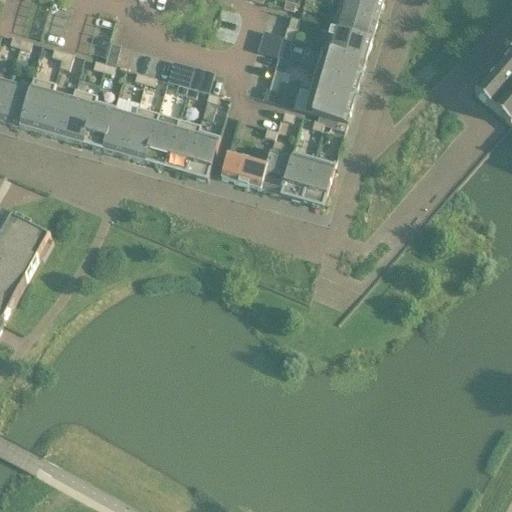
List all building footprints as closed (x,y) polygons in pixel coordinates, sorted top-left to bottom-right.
[(374,0),(341,0),(338,12),(378,23),(384,3),(374,0)] [(314,5),(306,3),(303,12),(311,15),(314,5)] [(295,11),(296,7),(291,6),(286,5),(285,8),(284,12),(289,14),(294,15),(295,11)] [(378,23),(338,12),(332,33),(372,44),(378,23)] [(287,32),(285,41),(292,44),(295,34),(287,32)] [(326,53),(366,65),(372,44),(332,33),(326,53)] [(510,56),(475,98),(511,129),(511,40),(503,51),(510,56)] [(23,44),(13,41),(11,49),(20,52),(23,44)] [(292,44),(285,41),(282,51),(290,53),(292,44)] [(32,47),(23,44),(20,52),(30,55),(32,47)] [(322,51),(315,73),(360,86),(366,65),(326,53),(322,51)] [(64,56),(54,53),(52,61),(62,64),(64,56)] [(60,71),(70,74),(72,67),(74,59),(64,56),(62,64),(60,71)] [(211,95),(217,74),(175,63),(170,84),(211,95)] [(106,68),(96,65),(94,73),(103,76),(106,68)] [(115,71),(106,68),(103,76),(113,78),(115,71)] [(276,73),(273,83),(281,85),(283,75),(276,73)] [(315,73),(309,94),(354,106),(360,86),(315,73)] [(145,88),(147,80),(137,77),(135,85),(145,88)] [(157,83),(147,80),(145,88),(155,90),(157,83)] [(0,122),(11,84),(0,81),(0,122)] [(31,90),(32,90),(20,131),(41,137),(53,96),(53,97),(56,88),(34,81),(31,90)] [(281,85),(273,83),(270,93),(278,95),(281,85)] [(31,90),(11,84),(0,122),(0,124),(20,131),(32,90),(31,90)] [(186,100),(189,92),(179,89),(177,97),(186,100)] [(198,95),(189,92),(186,100),(196,102),(198,95)] [(72,102),(73,102),(62,143),(82,149),(95,104),(96,104),(98,99),(75,93),(72,102)] [(348,128),(354,106),(309,94),(303,115),(338,125),(348,128)] [(53,97),(53,96),(41,137),(62,143),(73,102),(72,102),(53,97)] [(219,101),(209,98),(207,106),(217,108),(219,101)] [(96,104),(95,104),(82,149),(103,154),(115,114),(116,115),(117,110),(96,104)] [(135,120),(136,120),(124,160),(145,166),(159,117),(137,111),(135,120)] [(116,115),(115,114),(103,154),(124,160),(136,120),(135,120),(116,115)] [(295,119),(290,118),(285,116),(284,120),(283,124),(288,125),(293,127),(294,123),(295,119)] [(180,123),(159,117),(145,166),(165,172),(180,123)] [(186,178),(199,134),(200,134),(201,129),(180,123),(165,172),(186,178)] [(325,127),(320,126),(315,125),(314,129),(313,133),(318,134),(323,135),(324,131),(325,127)] [(348,128),(338,125),(336,133),(345,135),(345,136),(346,136),(348,128)] [(272,134),(267,133),(266,137),(265,141),(270,142),(275,144),(276,140),(277,136),(272,134)] [(200,134),(199,134),(186,178),(208,185),(221,140),(200,134)] [(268,165),(269,165),(260,194),(281,200),(293,160),(292,159),(271,153),(268,165)] [(292,159),(293,160),(281,200),(302,206),(315,161),(294,155),(292,159)] [(260,194),(269,165),(268,165),(242,158),(240,163),(228,160),(221,182),(260,194)] [(337,167),(315,161),(302,206),(324,212),(337,167)] [(0,336),(51,243),(14,222),(10,228),(0,222),(0,336)]
